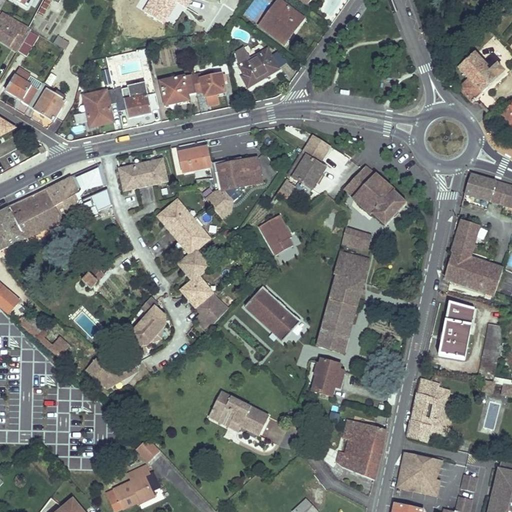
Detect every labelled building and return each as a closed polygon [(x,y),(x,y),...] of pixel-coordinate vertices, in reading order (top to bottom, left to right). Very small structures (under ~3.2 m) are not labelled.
[(39,26),(53,0),(52,0),(45,0),(33,23),(39,26)] [(164,24),(177,2),(186,7),(190,0),(152,0),(145,12),(164,24)] [(299,26),(305,18),(281,0),(261,26),(285,45),(292,35),(290,33),(297,24),(299,26)] [(29,26),(35,13),(28,9),(21,21),(29,26)] [(18,51),(29,32),(30,30),(3,13),(0,17),(0,41),(17,52),(18,51)] [(292,35),(299,26),(297,24),(290,33),(292,35)] [(27,57),(39,38),(29,32),(18,51),(27,57)] [(70,44),(61,38),(57,45),(58,45),(66,50),(70,44)] [(261,44),(251,48),(253,55),(264,51),(261,44)] [(277,71),(272,63),(272,62),(275,61),(269,50),(250,60),(244,49),(237,53),(239,66),(245,77),(243,78),(248,88),(277,71)] [(473,104),(505,74),(499,68),(492,74),(476,56),(460,71),(469,81),(460,89),(473,104)] [(280,70),(275,61),(272,62),(272,63),(277,71),(280,70)] [(226,94),(224,84),(227,83),(225,75),(212,78),(211,69),(192,73),(193,76),(197,95),(204,93),(205,98),(226,94)] [(43,85),(19,70),(15,77),(39,91),(42,86),(43,85)] [(197,95),(193,76),(161,82),(166,107),(191,102),(190,96),(197,95)] [(39,91),(15,77),(6,91),(23,101),(22,102),(29,106),(39,91)] [(54,121),(67,102),(42,86),(39,91),(29,106),(28,107),(45,117),(46,116),(54,121)] [(153,115),(149,97),(125,102),(122,88),(114,90),(117,103),(118,112),(127,110),(129,120),(153,115)] [(112,116),(110,104),(117,103),(114,90),(84,96),(90,127),(102,125),(101,119),(101,118),(112,116)] [(491,114),(481,104),(479,107),(488,117),(491,114)] [(511,105),(501,114),(502,115),(511,126),(511,105)] [(114,122),(112,116),(101,118),(101,119),(102,125),(114,122)] [(0,140),(17,131),(0,120),(0,140)] [(326,159),(311,148),(305,155),(309,158),(295,177),(312,190),(328,169),(322,165),(326,159)] [(211,169),(206,149),(180,154),(184,174),(211,169)] [(309,158),(305,155),(291,175),(295,177),(309,158)] [(262,183),(258,159),(233,164),(234,168),(220,171),(219,171),(223,192),(262,183)] [(167,182),(162,160),(147,164),(119,170),(124,191),(149,186),(167,182)] [(406,205),(374,175),(365,168),(346,190),(386,227),(406,205)] [(511,187),(471,175),(463,202),(469,204),(471,196),(485,200),(511,208),(511,187)] [(77,197),(80,194),(71,178),(37,194),(44,211),(63,202),(76,197),(77,197)] [(287,200),(296,187),(287,181),(278,193),(287,200)] [(61,218),(69,214),(67,210),(63,202),(44,211),(37,194),(8,207),(9,208),(0,212),(0,251),(63,221),(61,218)] [(482,207),(485,200),(471,196),(469,204),(482,208),(482,207)] [(80,203),(77,197),(76,197),(63,202),(67,210),(80,203)] [(210,268),(196,251),(210,239),(178,201),(159,217),(190,255),(179,264),(192,281),(181,290),(195,308),(212,294),(198,277),(210,268)] [(71,217),(83,210),(80,204),(80,203),(67,210),(69,214),(70,217),(71,217)] [(342,245),(349,218),(347,217),(346,218),(334,208),(319,229),(342,245)] [(289,240),(291,238),(279,217),(260,227),(280,263),(294,255),(290,249),(292,248),(293,248),(289,240)] [(363,280),(370,245),(367,236),(362,232),(363,230),(349,218),(342,245),(334,275),(337,276),(326,315),(351,322),(352,322),(363,280)] [(478,291),(486,264),(470,259),(480,227),(462,222),(446,280),(478,291)] [(495,295),(503,271),(504,270),(486,264),(478,291),(494,296),(495,295)] [(94,291),(100,283),(90,275),(83,283),(94,291)] [(0,301),(9,293),(0,284),(0,301)] [(263,288),(247,307),(285,340),(301,321),(263,288)] [(0,306),(9,315),(20,302),(9,293),(0,301),(0,306)] [(197,317),(208,331),(213,326),(212,325),(229,309),(218,301),(212,294),(195,308),(198,312),(200,314),(197,317)] [(151,296),(142,306),(149,313),(156,306),(158,303),(151,296)] [(465,361),(475,309),(450,304),(440,357),(465,361)] [(149,313),(142,320),(157,334),(163,328),(166,324),(166,315),(156,306),(149,313)] [(198,312),(191,318),(205,335),(208,331),(197,317),(200,314),(198,312)] [(349,337),(352,322),(351,322),(326,315),(326,316),(322,330),(348,336),(349,337)] [(399,330),(401,319),(393,317),(390,327),(390,328),(399,330)] [(39,333),(22,318),(18,322),(35,337),(39,333)] [(139,345),(142,344),(147,344),(151,340),(157,334),(142,320),(129,334),(136,341),(139,345)] [(497,367),(505,328),(490,325),(479,378),(495,380),(497,367)] [(44,337),(49,331),(44,327),(39,333),(35,337),(40,341),(44,337)] [(161,338),(163,328),(157,334),(151,340),(161,338)] [(344,352),(349,337),(348,336),(322,330),(318,345),(344,353),(344,352)] [(49,348),(53,345),(44,337),(40,341),(48,349),(49,348)] [(55,353),(65,343),(59,338),(53,345),(49,348),(55,353)] [(124,355),(135,365),(147,351),(142,344),(139,345),(136,341),(124,355)] [(59,358),(69,347),(65,343),(55,353),(59,358)] [(86,368),(107,387),(140,368),(135,365),(124,355),(121,352),(114,361),(107,362),(98,354),(86,368)] [(342,383),(345,371),(340,370),(341,365),(321,360),(319,365),(311,363),(308,374),(308,381),(315,383),(312,392),(332,397),(334,389),(336,382),(337,382),(341,383),(342,383)] [(441,434),(448,403),(438,400),(440,390),(440,389),(441,384),(422,379),(409,439),(429,445),(431,436),(432,432),(441,434)] [(493,394),(495,384),(486,382),(484,392),(493,394)] [(511,387),(505,386),(502,396),(511,397),(511,387)] [(263,414),(216,389),(207,406),(217,411),(212,420),(222,426),(226,419),(235,423),(253,434),(263,414)] [(448,392),(440,389),(440,390),(438,400),(448,403),(450,392),(448,392)] [(217,411),(207,406),(202,415),(212,420),(217,411)] [(235,423),(226,419),(222,426),(231,430),(235,423)] [(386,431),(348,420),(346,428),(384,443),(386,431)] [(374,480),(384,443),(346,428),(343,438),(344,438),(348,440),(349,440),(345,454),(341,453),(340,453),(337,463),(343,467),(374,480)] [(345,454),(349,440),(348,440),(344,438),(340,453),(341,453),(345,454)] [(159,453),(147,440),(135,451),(147,464),(159,453)] [(439,461),(406,452),(399,487),(436,496),(438,486),(433,485),(434,480),(439,461)] [(511,511),(511,463),(504,462),(502,470),(499,469),(498,470),(500,470),(496,486),(495,485),(488,511),(511,511)] [(115,491),(124,511),(140,504),(139,502),(154,495),(153,492),(146,476),(150,474),(146,466),(128,475),(132,482),(115,491)] [(150,474),(146,476),(153,492),(162,489),(154,472),(150,474)] [(478,478),(464,475),(462,489),(475,492),(478,478)] [(140,504),(140,505),(156,497),(154,495),(139,502),(140,504)] [(471,511),(474,500),(460,497),(456,511),(471,511)] [(316,511),(306,501),(294,511),(316,511)]
